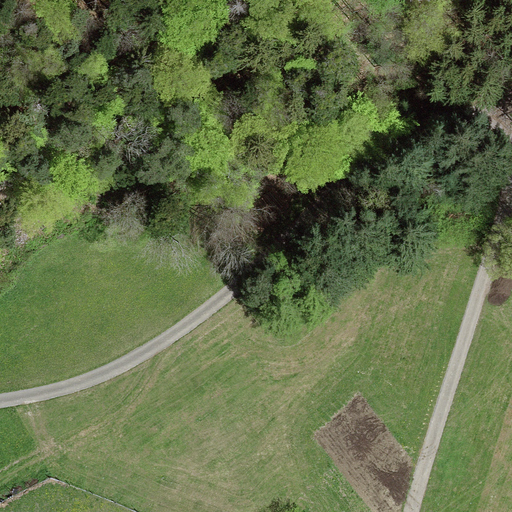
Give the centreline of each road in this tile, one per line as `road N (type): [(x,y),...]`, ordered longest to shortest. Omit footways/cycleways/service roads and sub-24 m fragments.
road 1 (track): [(0,403),(115,370),(478,103),(511,104)]
road 2 (track): [(511,181),(408,511)]
